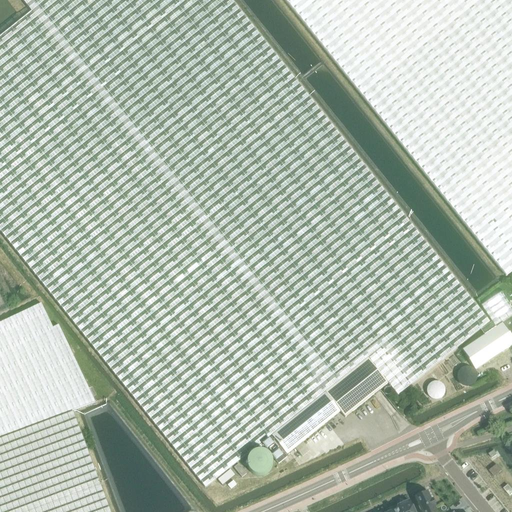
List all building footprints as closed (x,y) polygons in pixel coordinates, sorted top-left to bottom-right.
[(511,310),(501,294),(481,307),(491,322),(488,324),(253,29),(229,0),(21,0),(31,12),(0,36),(0,232),(37,279),(205,489),(271,436),(368,359),(388,384),(397,396),(480,329),(484,335),(461,350),(475,371),(511,347),(511,310)] [(511,274),(511,0),(281,0),(505,280),(511,274)] [(0,313),(9,309),(0,290),(0,313)] [(41,305),(0,324),(0,438),(98,401),(59,326),(58,326),(53,329),(41,305)] [(345,418),(388,384),(368,359),(271,436),(286,455),(340,412),(345,418)] [(0,511),(111,511),(76,412),(0,440),(0,511)] [(263,445),(278,465),(287,458),(271,438),(263,445)] [(497,465),(489,472),(494,478),(502,472),(497,465)] [(246,476),(238,466),(233,470),(241,480),(246,476)] [(230,471),(218,481),(222,487),(235,476),(230,471)] [(416,498),(414,499),(420,511),(436,511),(434,508),(435,507),(432,500),(431,501),(427,493),(423,495),(421,494),(417,496),(416,498)] [(413,511),(409,501),(397,507),(398,509),(399,511),(413,511)]
